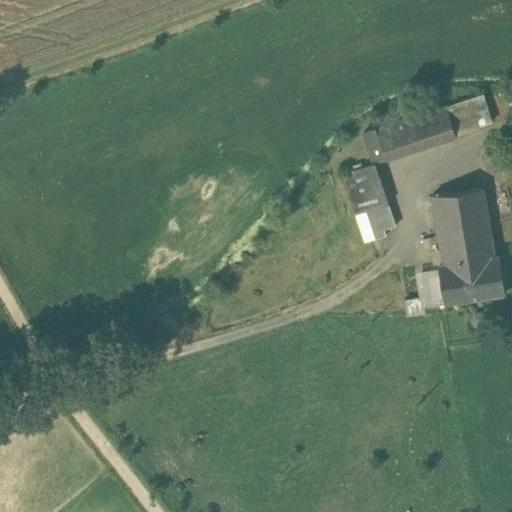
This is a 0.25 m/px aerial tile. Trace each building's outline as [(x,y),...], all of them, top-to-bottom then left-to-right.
[(483,93),(446,105),(456,134),(492,122),(483,93)] [(446,105),(375,128),(385,158),(385,160),(456,137),(456,134),(446,105)] [(375,128),(362,132),(371,163),(375,161),(385,158),(375,128)] [(363,205),(387,197),(375,161),(371,163),(341,172),(353,208),(363,205)] [(484,185),(429,194),(439,260),(435,261),(436,267),(441,302),(505,293),(498,252),(494,253),(484,185)] [(387,197),(363,205),(374,238),(386,234),(384,229),(395,225),(387,197)] [(436,267),(414,271),(419,306),(441,302),(436,267)] [(421,294),(403,298),(406,314),(424,310),(421,294)]
